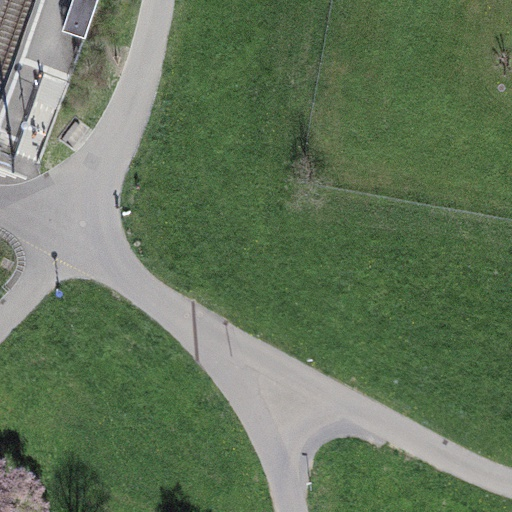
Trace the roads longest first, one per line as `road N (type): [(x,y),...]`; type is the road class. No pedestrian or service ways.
road 1 (residential): [(72,240),(267,386),(291,511)]
road 2 (residential): [(160,0),(131,115),(72,240)]
